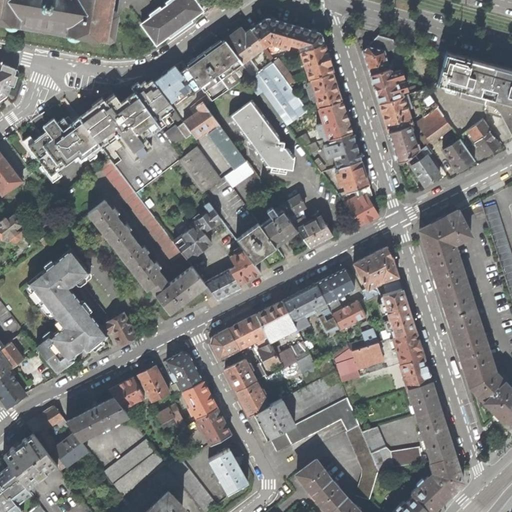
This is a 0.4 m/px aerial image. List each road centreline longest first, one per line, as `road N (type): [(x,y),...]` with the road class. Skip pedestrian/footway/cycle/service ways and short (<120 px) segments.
road 1 (residential): [(396,220),(480,481)]
road 2 (residential): [(396,220),(190,324)]
road 3 (residential): [(331,0),(396,220)]
road 4 (residential): [(242,0),(145,66),(116,71),(46,61)]
road 5 (residential): [(190,324),(269,479),(263,497),(244,511)]
road 6 (residential): [(190,324),(11,423)]
road 7 (secondary): [(347,0),(511,47)]
road 8 (residential): [(511,161),(396,220)]
